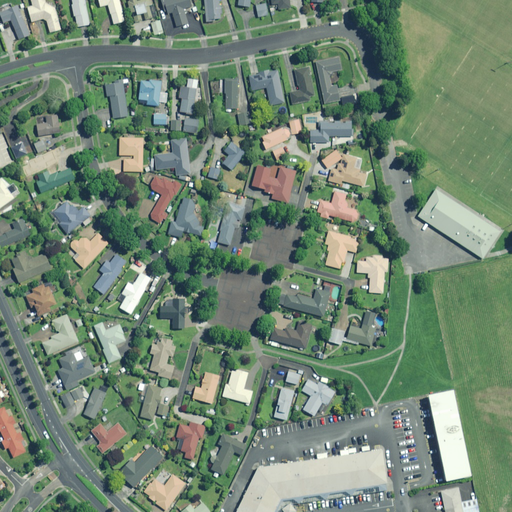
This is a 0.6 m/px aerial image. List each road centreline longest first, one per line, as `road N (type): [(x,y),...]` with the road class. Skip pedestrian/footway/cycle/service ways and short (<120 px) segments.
road 1 (residential): [(72,56),(197,56),(338,29),(360,39),(368,54),(381,112)]
road 2 (residential): [(72,56),(92,160),(110,204),(149,248),(218,285)]
road 3 (secondary): [(0,300),(71,455)]
road 4 (secondary): [(61,460),(0,335)]
